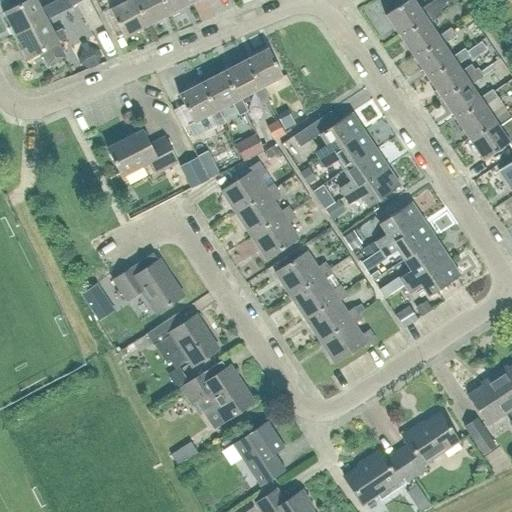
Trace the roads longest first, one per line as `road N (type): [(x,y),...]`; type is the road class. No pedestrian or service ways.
road 1 (residential): [(511,285),(331,16),(315,4),(292,3),(45,104),(15,105),(0,89)]
road 2 (residential): [(511,291),(345,402),(311,409),(291,396),(171,217),(101,258)]
